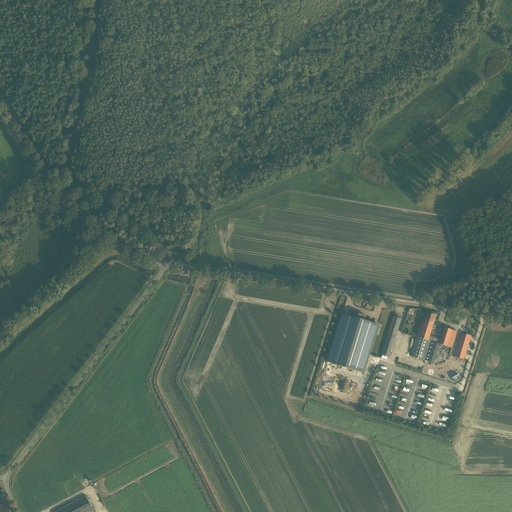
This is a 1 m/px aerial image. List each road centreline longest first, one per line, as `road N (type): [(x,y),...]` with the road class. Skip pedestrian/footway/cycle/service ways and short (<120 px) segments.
road 1 (unclassified): [(511,318),(166,262)]
road 2 (unclassified): [(17,511),(7,490),(10,472),(166,262)]
road 3 (unclassified): [(166,262),(125,245),(47,182),(0,116)]
road 4 (track): [(416,306),(427,290),(467,274),(457,218),(511,185)]
road 5 (track): [(0,348),(114,250)]
